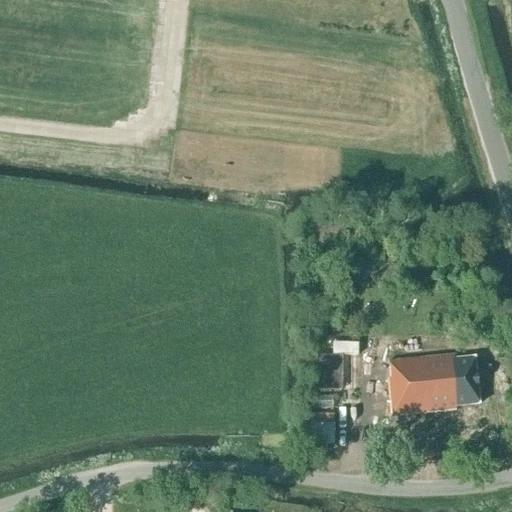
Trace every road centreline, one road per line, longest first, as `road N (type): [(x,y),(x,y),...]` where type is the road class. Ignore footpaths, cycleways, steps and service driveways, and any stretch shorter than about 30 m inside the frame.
road 1 (unclassified): [(0,509),(160,468),(431,488),(511,479)]
road 2 (tertiary): [(511,213),(443,0)]
